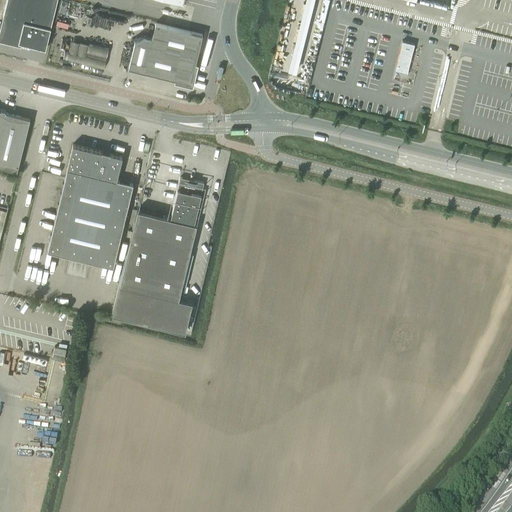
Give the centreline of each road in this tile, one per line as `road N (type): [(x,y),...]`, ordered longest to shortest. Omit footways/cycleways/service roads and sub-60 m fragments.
road 1 (unclassified): [(263,129),(270,157),(511,216)]
road 2 (unclassified): [(511,171),(262,117)]
road 3 (unclassified): [(263,129),(511,186)]
road 4 (unclassified): [(0,297),(50,93)]
road 5 (unclassified): [(50,93),(177,123)]
